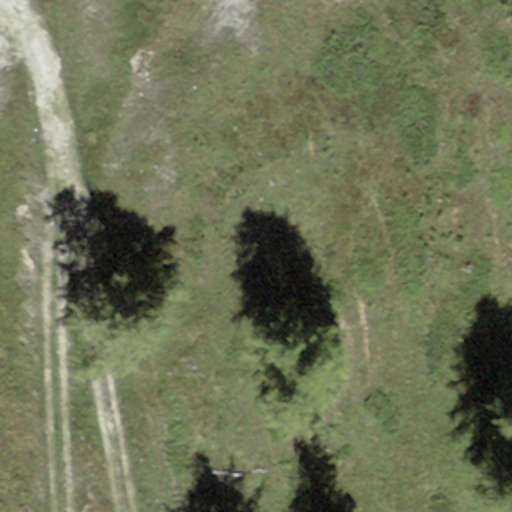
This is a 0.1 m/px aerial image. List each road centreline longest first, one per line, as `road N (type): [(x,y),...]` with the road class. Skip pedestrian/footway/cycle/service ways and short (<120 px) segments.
road 1 (track): [(132,511),(46,42),(10,0)]
road 2 (track): [(63,511),(101,335)]
